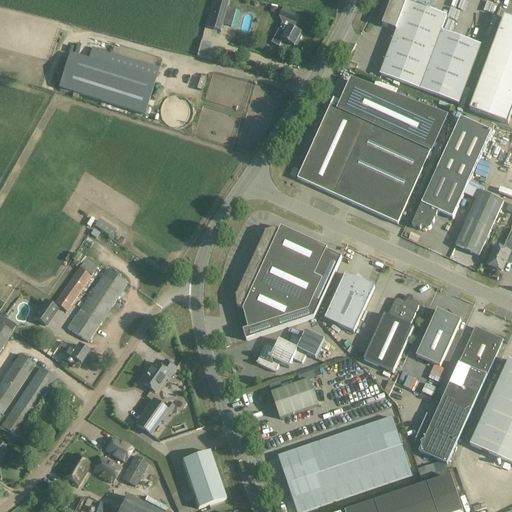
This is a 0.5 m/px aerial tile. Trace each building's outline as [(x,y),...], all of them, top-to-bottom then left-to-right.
[(230,3),(220,0),(212,0),(205,27),(221,32),(223,24),(232,27),(237,10),(228,8),(230,3)] [(408,3),(431,11),(435,0),(392,0),(382,27),(397,32),(408,3)] [(420,90),(441,32),(447,17),(431,11),(408,3),(397,32),(380,76),(420,90)] [(300,16),(283,9),(279,18),(296,25),(300,16)] [(511,20),(505,18),(470,112),(508,126),(511,118),(511,114),(511,20)] [(276,36),(272,43),(279,47),(283,40),(294,46),(298,40),(300,40),(302,36),(300,35),(301,34),(290,27),(286,35),(279,31),(276,36)] [(441,32),(420,90),(459,105),(457,111),(462,113),(470,90),(465,88),(481,47),(441,32)] [(69,54),(59,89),(145,116),(159,69),(108,54),(99,51),(92,49),(90,55),(88,60),(69,54)] [(358,68),(346,64),(344,70),(355,74),(358,68)] [(446,118),(352,82),(340,110),(331,106),(298,180),(398,225),(431,152),(446,118)] [(492,134),(461,120),(439,169),(412,227),(420,231),(422,228),(427,231),(428,231),(429,231),(430,231),(430,230),(431,230),(431,229),(438,214),(453,221),(492,134)] [(481,192),(468,220),(491,231),(504,203),(481,192)] [(95,226),(112,238),(117,231),(100,219),(95,226)] [(491,231),(468,220),(456,247),(479,258),(491,231)] [(245,278),(236,297),(237,308),(244,311),(249,330),(244,332),(247,342),(315,319),(342,259),(327,252),(327,250),(281,229),(280,232),(274,230),(266,233),(257,252),(245,278)] [(99,234),(94,230),(90,235),(96,239),(99,234)] [(495,250),(488,266),(502,272),(507,259),(511,261),(511,231),(505,245),(508,246),(506,250),(504,249),(497,246),(495,250)] [(77,298),(79,295),(91,278),(99,266),(87,257),(87,259),(80,254),(73,264),(79,269),(54,304),(67,313),(77,298)] [(92,292),(85,303),(67,330),(88,343),(127,284),(107,270),(92,292)] [(358,281),(345,275),(325,321),(354,334),(374,288),(364,284),(365,281),(359,279),(358,281)] [(416,304),(410,301),(406,302),(405,303),(400,301),(395,303),(388,317),(385,315),(364,361),(393,374),(414,329),(410,327),(418,309),(416,304)] [(57,310),(45,302),(34,319),(45,327),(57,310)] [(448,316),(437,311),(416,358),(440,368),(461,322),(452,318),(453,316),(449,314),(448,316)] [(0,352),(12,333),(0,325),(0,352)] [(503,341),(475,328),(434,419),(426,416),(415,441),(421,443),(422,446),(419,453),(440,462),(418,470),(421,479),(447,470),(445,464),(447,465),(503,341)] [(325,342),(306,332),(302,341),(293,337),(288,346),(279,341),(275,350),(266,346),(257,365),(275,374),(280,365),(289,369),(293,360),(302,365),(307,356),(315,360),(325,342)] [(75,352),(62,342),(57,349),(63,353),(60,358),(72,367),(76,362),(80,365),(89,353),(79,346),(75,352)] [(0,419),(35,366),(21,356),(0,387),(0,419)] [(511,362),(509,361),(470,446),(511,465),(511,362)] [(176,370),(165,362),(160,368),(155,364),(149,372),(150,373),(142,384),(155,394),(169,374),(171,376),(176,370)] [(56,379),(40,369),(2,428),(18,438),(56,379)] [(319,407),(310,381),(271,394),(280,420),(319,407)] [(163,409),(153,402),(135,426),(149,436),(165,414),(168,416),(173,410),(167,405),(163,409)] [(310,511),(413,477),(393,419),(279,459),(297,511),(310,511)] [(133,450),(114,438),(106,452),(125,464),(133,450)] [(90,465),(72,455),(60,476),(59,477),(77,487),(90,465)] [(227,501),(211,456),(184,466),(199,511),(227,501)] [(148,465),(135,457),(121,481),(134,488),(148,465)] [(121,470),(101,458),(92,473),(112,484),(121,470)] [(463,511),(452,479),(354,511),(463,511)] [(150,496),(158,499),(161,487),(153,484),(150,496)] [(112,511),(118,498),(113,496),(114,493),(105,489),(97,511),(112,511)] [(156,511),(127,498),(119,511),(156,511)]
